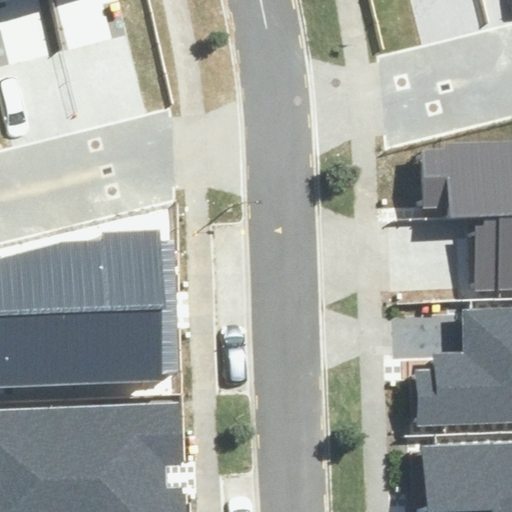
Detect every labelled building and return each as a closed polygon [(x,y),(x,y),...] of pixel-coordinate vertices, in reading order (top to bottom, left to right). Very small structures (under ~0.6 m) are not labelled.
[(95,154),(73,98),(42,110),(63,166),(95,154)] [(511,145),(420,148),(422,209),(480,210),(511,209),(511,145)] [(511,209),(480,210),(482,292),(511,290),(511,209)] [(0,257),(0,310),(170,308),(166,233),(103,232),(103,241),(64,241),(0,257)] [(0,382),(171,380),(170,308),(0,310),(0,382)] [(458,354),(418,355),(421,418),(511,414),(511,308),(456,311),(458,354)] [(183,473),(182,408),(0,411),(0,485),(163,482),(163,473),(183,473)] [(511,511),(511,440),(418,445),(421,508),(461,506),(461,511),(511,511)] [(0,511),(184,511),(183,488),(164,489),(163,482),(0,485),(0,511)]
